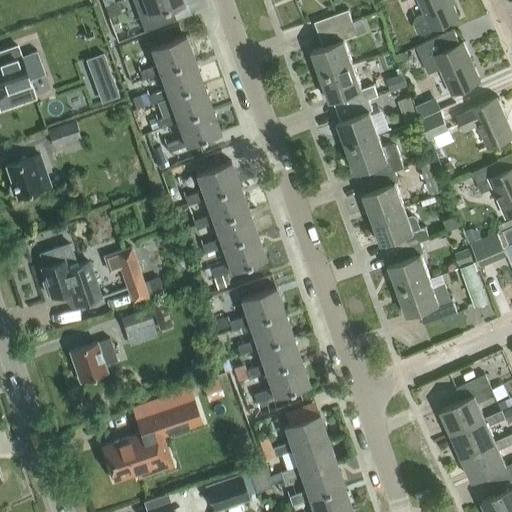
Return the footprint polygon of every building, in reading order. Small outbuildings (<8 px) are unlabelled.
[(184,3),(182,0),(132,0),(144,31),(176,19),(171,7),(184,3)] [(402,0),(419,0),(424,11),(415,15),(413,22),(418,30),(423,32),(459,17),(451,0),(401,0),(402,0)] [(312,51),(321,76),(353,64),(343,39),(367,30),(362,17),(352,20),(348,9),(315,21),(324,47),(312,51)] [(440,67),(452,92),(480,80),(464,42),(460,43),(454,29),(417,45),(429,72),(440,67)] [(142,79),(160,73),(195,60),(186,35),(151,47),(157,65),(140,71),(142,79)] [(0,92),(6,91),(11,107),(37,98),(18,45),(0,51),(0,92)] [(151,104),(169,98),(204,85),(195,60),(160,73),(166,90),(149,96),(151,104)] [(337,110),(369,98),(378,95),(374,84),(362,88),(353,64),(321,76),(331,101),(333,100),(337,110)] [(96,79),(102,95),(117,89),(111,73),(96,79)] [(157,119),(160,127),(160,128),(178,122),(212,110),(204,85),(169,98),(174,113),(157,119)] [(489,146),(511,135),(511,130),(497,97),(472,107),(473,109),(459,115),(465,129),(479,123),(489,146)] [(338,121),(347,147),(379,135),(369,110),(372,109),(369,98),(337,110),(340,120),(338,121)] [(421,118),(429,137),(449,128),(441,109),(421,118)] [(221,132),(212,110),(178,122),(183,137),(166,143),(168,151),(221,132)] [(75,119),(48,128),(54,145),(59,143),(81,136),(75,119)] [(363,181),(395,169),(405,166),(397,145),(389,142),(382,144),(379,135),(347,147),(356,172),(359,171),(363,181)] [(17,195),(50,184),(40,153),(7,165),(17,195)] [(188,205),(205,198),(240,186),(230,160),(196,172),(202,190),(185,196),(188,205)] [(506,216),(511,213),(511,166),(503,171),(499,160),(474,171),(483,192),(494,187),(506,216)] [(440,190),(430,161),(421,164),(432,193),(440,190)] [(364,193),(373,218),(405,206),(395,181),(398,180),(395,169),(363,181),(367,192),(364,193)] [(197,229),(214,223),(248,211),(240,186),(205,198),(211,214),(193,220),(197,229)] [(385,242),(389,253),(421,241),(430,237),(426,225),(420,227),(417,218),(414,215),(411,215),(408,216),(405,206),(373,218),(382,244),(385,242)] [(205,253),(223,246),(257,234),(248,211),(214,223),(220,238),(202,245),(205,253)] [(472,226),(465,229),(470,241),(482,236),(479,229),(472,226)] [(511,226),(510,227),(497,233),(503,245),(509,242),(511,246),(511,245),(511,226)] [(471,243),(480,264),(506,253),(503,245),(497,233),(497,232),(471,243)] [(257,234),(223,246),(228,263),(211,269),(214,277),(266,258),(257,234)] [(390,264),(399,290),(431,278),(421,253),(425,251),(421,241),(389,253),(393,263),(390,264)] [(101,296),(88,260),(77,264),(69,242),(40,252),(44,265),(41,266),(45,279),(42,280),(47,293),(50,292),(51,295),(71,289),(76,304),(101,296)] [(149,296),(131,245),(114,251),(132,302),(149,296)] [(468,247),(455,252),(460,264),(472,260),(468,247)] [(226,285),(222,275),(214,278),(217,288),(226,285)] [(458,312),(452,298),(451,298),(445,283),(434,287),(431,278),(399,290),(408,315),(419,311),(424,324),(458,312)] [(232,329),(250,323),(284,311),(275,285),(241,297),(247,314),(229,320),(231,325),(232,329)] [(121,315),(127,332),(155,322),(149,305),(121,315)] [(166,307),(154,311),(160,329),(173,325),(166,307)] [(240,353),(258,347),(293,334),(284,311),(250,323),(255,338),(237,345),(240,353)] [(229,320),(227,316),(214,320),(217,330),(231,325),(229,320)] [(248,378),(266,371),(301,359),(293,334),(258,347),(264,362),(245,369),(248,378)] [(105,363),(117,359),(109,337),(97,341),(97,340),(69,350),(80,380),(108,371),(105,363)] [(301,359),(266,371),(272,387),(254,393),(257,401),(310,383),(301,359)] [(244,364),(234,368),(238,381),(248,378),(245,369),(244,364)] [(441,409),(452,433),(486,417),(485,416),(479,401),(495,393),(486,373),(455,387),(461,400),(441,409)] [(207,397),(222,394),(220,378),(205,380),(207,397)] [(130,435),(102,445),(114,480),(136,472),(138,477),(174,465),(163,434),(201,421),(189,386),(133,406),(142,431),(130,435)] [(489,424),(506,417),(508,421),(511,419),(511,405),(502,410),(502,409),(485,416),(486,417),(452,433),(462,455),(496,440),(496,439),(489,424)] [(293,447),(328,436),(319,411),(284,423),(290,440),(272,446),(275,454),(293,448),(293,447)] [(496,440),(462,455),(473,480),(507,464),(500,447),(511,441),(511,431),(496,439),(496,440)] [(293,447),(293,448),(299,464),(280,470),(283,479),(301,473),(301,472),(336,461),(328,436),(293,447)] [(301,472),(301,473),(307,488),(288,494),(291,503),(309,496),(344,485),(336,461),(301,472)] [(256,491),(271,485),(263,462),(247,468),(256,491)] [(206,484),(214,509),(248,497),(240,472),(206,484)] [(309,496),(314,511),(346,511),(353,510),(344,485),(309,496)] [(511,511),(511,485),(482,499),(487,511),(511,511)] [(174,511),(170,501),(149,508),(149,511),(174,511)]
